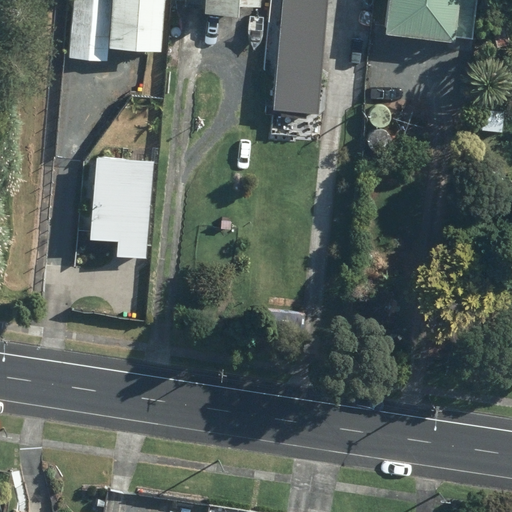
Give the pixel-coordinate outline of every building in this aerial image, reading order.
[(110,0),(106,43),(157,47),(161,0),(110,0)] [(185,0),(185,4),(201,5),(201,8),(235,11),(236,0),(237,0),(258,2),(258,0),(185,0)] [(284,0),(276,96),(320,100),(328,0),(284,0)] [(386,0),(384,30),(452,38),(452,33),(471,34),(475,0),(386,0)] [(491,28),(496,46),(509,43),(504,24),(491,28)] [(95,148),(87,230),(118,233),(117,245),(145,248),(154,154),(95,148)]
